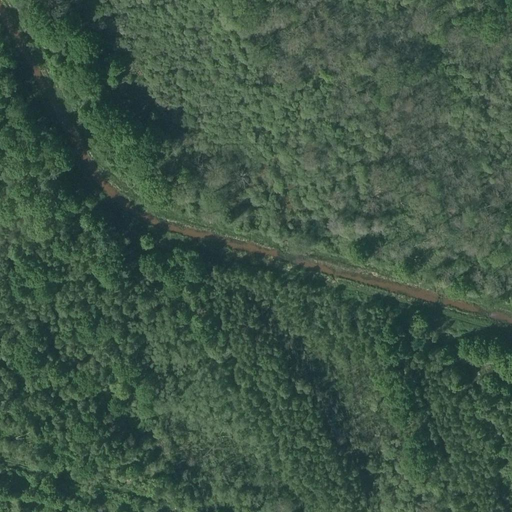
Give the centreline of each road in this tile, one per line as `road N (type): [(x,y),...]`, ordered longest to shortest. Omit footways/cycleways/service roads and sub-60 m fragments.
road 1 (track): [(8,0),(116,181),(145,205),(511,307)]
road 2 (track): [(511,333),(130,223),(71,165),(0,37)]
